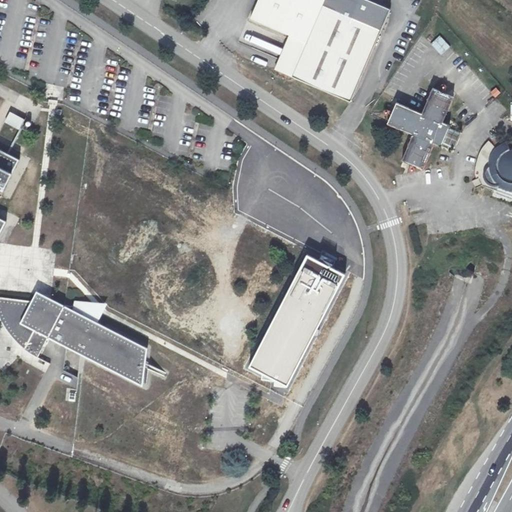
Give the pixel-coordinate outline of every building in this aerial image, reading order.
[(308,42),(293,77),(351,101),(390,9),(369,0),(258,0),(251,18),(308,42)] [(270,30),(245,23),(240,41),(265,48),(270,30)] [(441,146),(450,125),(443,123),(454,97),(433,88),(422,113),(397,103),(388,123),(413,134),(403,160),(423,169),(434,143),(441,146)] [(28,126),(23,123),(25,119),(10,112),(4,123),(24,133),(28,126)] [(450,125),(441,146),(453,151),(462,130),(450,125)] [(511,150),(509,152),(505,143),(497,149),(494,153),(493,157),(492,162),(492,167),(492,171),(494,176),(497,181),(501,184),(509,188),(511,188),(511,150)] [(0,234),(7,221),(0,217),(0,184),(6,187),(13,173),(0,165),(0,234)] [(37,291),(32,301),(39,302),(49,307),(50,303),(65,305),(37,291)] [(35,348),(41,352),(49,337),(143,386),(148,348),(90,319),(92,309),(65,305),(50,303),(49,307),(39,302),(32,301),(0,296),(0,297),(1,300),(2,305),(3,307),(4,310),(6,315),(10,322),(13,328),(19,334),(23,339),(29,344),(35,348)] [(1,300),(0,297),(0,318),(4,325),(8,332),(14,339),(19,344),(25,349),(38,357),(40,354),(41,352),(35,348),(29,344),(23,339),(19,334),(13,328),(10,322),(6,315),(4,310),(3,307),(2,305),(1,300)]
